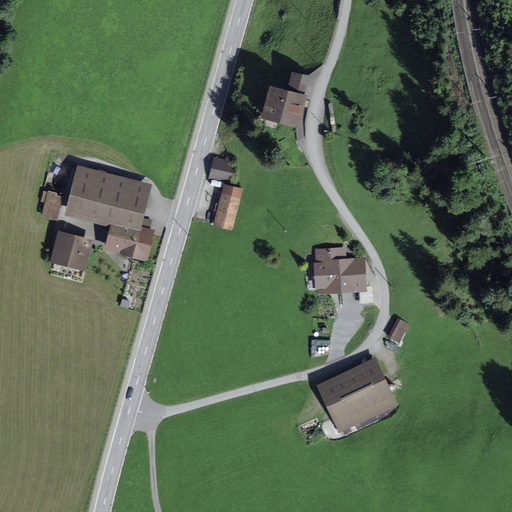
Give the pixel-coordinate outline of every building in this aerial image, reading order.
[(304,77),(291,74),(287,92),(271,89),(265,116),(295,123),(304,77)] [(214,160),(211,175),(234,181),(237,166),(214,160)] [(110,226),(106,244),(142,252),(147,227),(138,225),(145,188),(81,175),(73,218),(110,226)] [(241,189),(223,185),(214,224),(232,228),(241,189)] [(60,203),(43,198),(36,221),(53,226),(60,203)] [(88,246),(53,239),(47,268),(81,276),(88,246)] [(346,249),(316,253),(321,291),(365,285),(362,257),(347,259),(346,249)] [(402,343),(409,320),(397,317),(390,339),(402,343)] [(397,405),(377,362),(320,388),(340,431),(397,405)]
